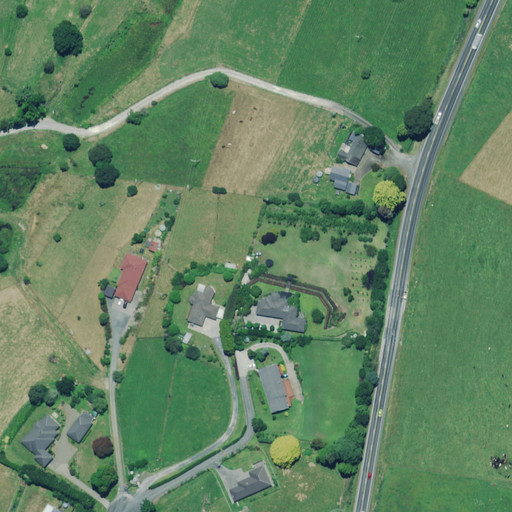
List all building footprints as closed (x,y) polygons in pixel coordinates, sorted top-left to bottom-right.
[(340,150),(337,156),(357,166),(371,139),(354,130),(349,140),(353,142),(347,153),(340,150)] [(350,171),(333,166),(329,180),(334,181),(332,187),(344,190),(350,171)] [(322,171),(321,170),(320,170),(319,170),(318,171),(317,171),(317,172),(316,172),(316,173),(316,174),(316,175),(316,176),(317,176),(317,177),(318,178),(319,178),(320,178),(321,178),(322,178),(323,177),(324,176),(324,175),(324,174),(324,173),(324,172),(323,172),(323,171),(322,171)] [(349,182),(346,192),(354,195),(357,184),(349,182)] [(159,243),(153,241),(150,250),(156,252),(159,243)] [(149,262),(129,253),(122,269),(125,270),(118,286),(120,286),(116,296),(130,302),(149,262)] [(108,286),(104,295),(111,298),(115,289),(108,286)] [(195,304),(189,320),(201,325),(205,315),(215,319),(219,307),(210,304),(214,293),(213,288),(207,286),(204,294),(197,291),(195,297),(192,296),(190,302),(195,304)] [(258,301),(256,314),(285,318),(283,328),(304,331),(306,319),(296,318),(298,307),(290,306),(291,299),(280,298),(280,294),(271,293),(271,297),(265,296),(264,301),(258,301)] [(276,365),(258,370),(271,414),(290,409),(276,365)] [(83,411),(67,434),(79,443),(93,424),(90,422),(93,418),(83,411)] [(34,429),(21,442),(36,456),(34,458),(44,468),(54,458),(46,450),(56,439),(55,438),(59,434),(55,430),(60,426),(47,414),(39,422),(38,421),(32,427),(34,429)] [(239,486),(230,490),(234,501),(272,486),(263,465),(248,471),(251,477),(237,482),(239,486)]
